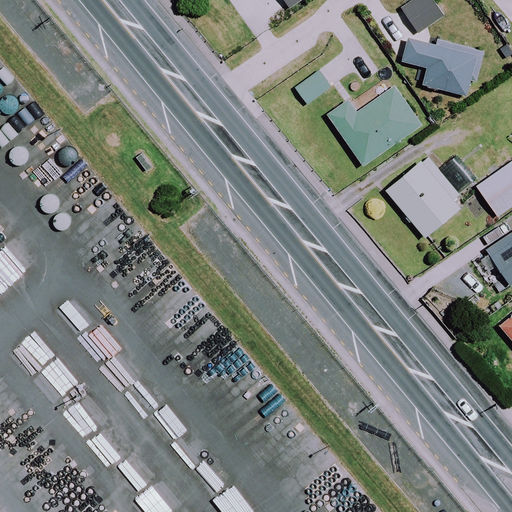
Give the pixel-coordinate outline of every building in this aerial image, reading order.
[(485,17),(408,4),(404,30),(431,34),(426,61),(476,69),(485,17)] [(511,8),(494,24),(484,33),(504,57),(511,49),(511,8)] [(330,87),(319,72),(296,89),(307,103),(330,87)] [(421,125),(394,87),(357,112),(348,100),(327,115),(362,166),(421,125)] [(438,170),(427,157),(386,190),(424,238),(459,209),(452,201),(473,184),(452,159),(438,170)] [(511,205),(511,161),(476,186),(497,216),(511,205)] [(511,234),(505,239),(508,243),(489,256),(510,286),(511,284),(511,234)] [(511,314),(499,325),(511,341),(511,314)] [(210,490),(157,422),(140,436),(194,503),(210,490)]
